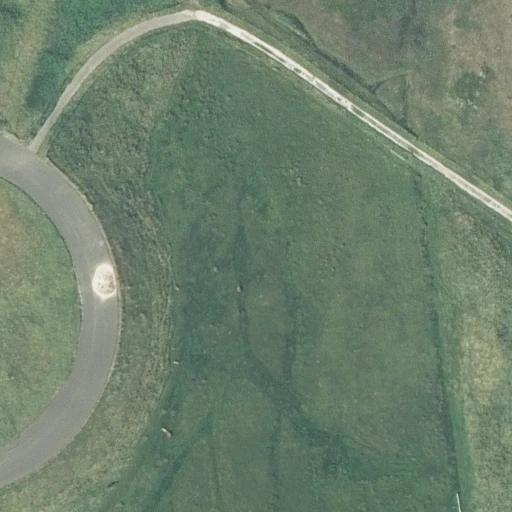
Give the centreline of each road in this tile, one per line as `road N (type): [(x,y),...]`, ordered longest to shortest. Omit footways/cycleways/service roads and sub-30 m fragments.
road 1 (track): [(22,165),(64,200),(93,247),(107,300),(103,355),(82,405),(47,447),(0,477)]
road 2 (track): [(192,16),(265,47),(511,218)]
road 3 (track): [(22,165),(98,55),(131,29),(192,16)]
